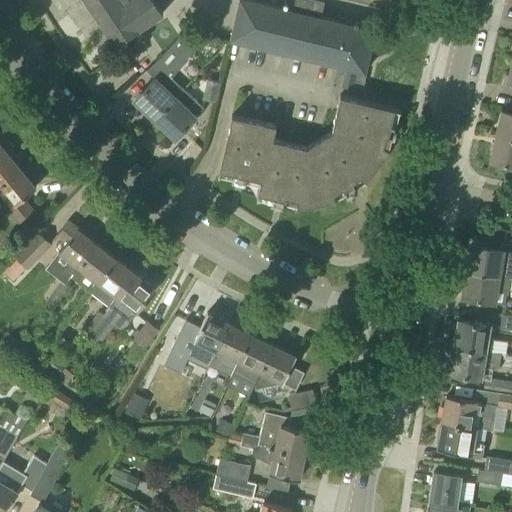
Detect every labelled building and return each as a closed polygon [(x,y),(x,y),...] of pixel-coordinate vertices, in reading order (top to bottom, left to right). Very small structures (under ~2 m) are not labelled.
[(84,0),(114,45),(163,14),(153,0),(84,0)] [(321,0),(292,0),(290,9),(253,0),(236,0),(227,39),(344,68),(356,70),(363,72),(373,29),(318,16),(321,0)] [(135,99),(153,117),(181,87),(170,76),(198,45),(178,37),(159,58),(167,66),(157,77),(156,76),(135,99)] [(353,88),(353,86),(356,73),(356,70),(344,68),(341,85),(353,88)] [(356,73),(353,86),(362,88),(366,75),(356,73)] [(215,102),(219,83),(208,80),(203,99),(215,102)] [(181,87),(153,117),(175,137),(202,106),(181,87)] [(340,95),(331,131),(378,165),(389,149),(383,145),(386,135),(394,137),(397,126),(391,124),(394,110),(400,112),(401,109),(340,95)] [(511,112),(501,110),(496,135),(511,138),(511,112)] [(276,125),(232,115),(218,175),(220,176),(222,170),(235,174),(234,179),(246,182),(247,176),(261,179),(263,180),(272,138),(273,139),(276,125)] [(331,131),(307,147),(317,203),(335,200),(334,193),(342,188),(347,195),(357,189),(353,182),(361,176),(367,180),(378,165),(331,131)] [(511,138),(496,135),(490,161),(501,163),(500,167),(511,170),(511,138)] [(307,147),(273,139),(272,138),(263,180),(261,179),(257,199),(259,199),(261,193),(274,197),(273,203),(285,206),(287,197),(297,200),(298,207),(317,203),(307,147)] [(0,184),(21,169),(5,150),(0,154),(0,184)] [(36,188),(21,169),(0,184),(0,193),(11,207),(6,210),(18,224),(34,211),(23,199),(36,188)] [(65,268),(72,274),(97,243),(68,220),(56,236),(65,242),(57,252),(69,262),(65,268)] [(479,238),(492,240),(494,227),(481,225),(479,238)] [(38,233),(14,257),(27,269),(51,246),(38,233)] [(97,243),(72,274),(70,277),(90,292),(116,258),(97,243)] [(466,271),(500,277),(510,279),(511,266),(511,251),(505,250),(470,245),(466,271)] [(135,273),(116,258),(90,292),(109,307),(135,273)] [(510,279),(500,277),(466,271),(462,298),(503,304),(501,316),(511,317),(511,294),(507,293),(510,279)] [(136,314),(156,289),(135,273),(109,307),(128,322),(136,313),(136,314)] [(68,287),(60,282),(53,292),(60,297),(68,287)] [(53,307),(60,297),(53,292),(45,301),(53,307)] [(84,331),(88,334),(102,316),(104,314),(100,311),(84,331)] [(208,312),(200,327),(185,319),(174,341),(190,348),(194,341),(216,352),(230,323),(208,312)] [(511,317),(501,316),(500,328),(511,329),(511,317)] [(453,346),(485,352),(490,325),(458,319),(453,346)] [(147,321),(133,339),(144,348),(159,330),(147,321)] [(251,334),(230,323),(216,352),(237,362),(251,334)] [(237,362),(233,371),(255,382),(273,344),(251,334),(237,362)] [(10,337),(3,348),(11,353),(18,342),(10,337)] [(255,389),(279,383),(281,384),(282,383),(294,390),(303,373),(290,366),(295,355),(273,344),(255,382),(254,384),(255,389)] [(448,373),(484,379),(490,380),(490,378),(492,369),(498,370),(500,354),(485,352),(453,346),(448,373)] [(64,366),(55,358),(49,365),(58,373),(64,366)] [(74,374),(64,367),(56,377),(66,384),(74,374)] [(23,397),(35,405),(48,385),(36,377),(23,397)] [(511,381),(490,378),(490,380),(484,379),(483,390),(501,393),(511,394),(511,381)] [(49,399),(67,412),(74,402),(56,389),(49,399)] [(291,410),(312,406),(316,405),(312,389),(287,395),(291,410)] [(499,403),(497,403),(497,406),(506,407),(510,408),(511,408),(511,394),(501,393),(499,403)] [(493,430),(497,406),(497,403),(481,401),(445,395),(441,421),(473,425),(477,427),(493,430)] [(147,404),(131,397),(124,412),(140,419),(147,404)] [(217,404),(205,399),(200,410),(211,416),(217,404)] [(310,431),(306,431),(312,406),(291,410),(289,417),(265,412),(259,436),(243,433),(242,437),(240,446),(252,448),(253,443),(304,456),(310,431)] [(0,456),(4,458),(27,420),(10,411),(1,425),(0,424),(0,456)] [(225,435),(229,425),(220,421),(216,431),(225,435)] [(473,425),(441,421),(436,447),(467,452),(466,456),(483,458),(486,443),(476,440),(477,427),(473,425)] [(240,447),(240,446),(242,437),(229,434),(227,444),(240,447)] [(39,476),(33,487),(29,494),(42,502),(72,447),(60,441),(54,449),(47,462),(39,476)] [(252,454),(269,464),(267,473),(299,480),(304,456),(253,443),(252,448),(251,453),(252,454)] [(23,482),(33,487),(39,476),(47,462),(33,454),(28,463),(21,458),(5,485),(0,481),(0,511),(1,511),(6,505),(8,506),(23,482)] [(511,469),(511,459),(486,455),(484,469),(502,472),(511,474),(511,469)] [(246,482),(250,466),(219,459),(215,474),(246,482)] [(478,468),(476,480),(500,484),(502,472),(484,469),(478,468)] [(456,504),(457,504),(461,476),(433,471),(427,504),(429,504),(456,509),(456,504)] [(131,489),(136,478),(124,472),(119,484),(131,489)] [(212,489),(247,498),(251,483),(246,482),(215,474),(212,489)] [(245,511),(291,511),(292,509),(261,502),(258,511),(246,511),(245,511)]
